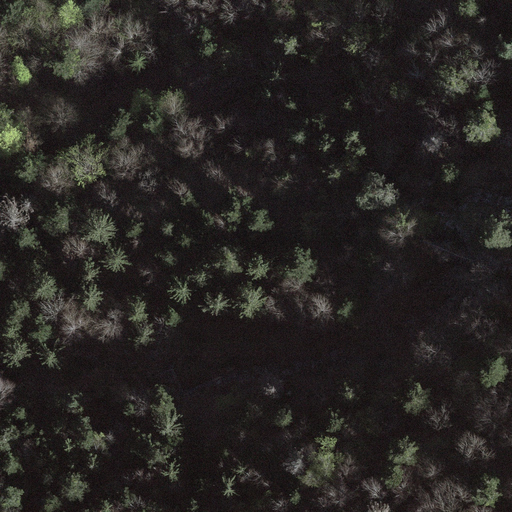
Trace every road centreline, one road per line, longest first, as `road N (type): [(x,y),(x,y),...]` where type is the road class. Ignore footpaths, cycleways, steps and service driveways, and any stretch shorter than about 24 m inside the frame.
road 1 (track): [(421,295),(331,357),(229,381),(126,433)]
road 2 (track): [(244,100),(0,108)]
road 3 (track): [(0,480),(30,477),(126,433)]
